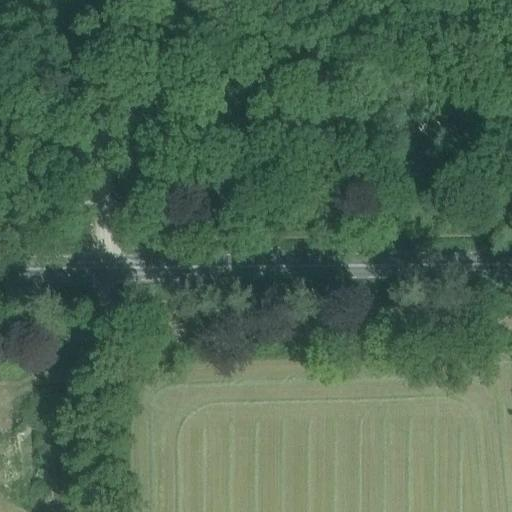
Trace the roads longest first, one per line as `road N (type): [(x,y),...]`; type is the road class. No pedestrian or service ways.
road 1 (tertiary): [(511,262),(0,265)]
road 2 (track): [(102,262),(102,511)]
